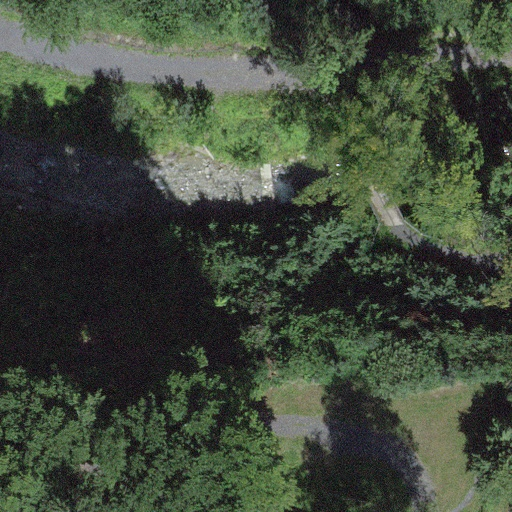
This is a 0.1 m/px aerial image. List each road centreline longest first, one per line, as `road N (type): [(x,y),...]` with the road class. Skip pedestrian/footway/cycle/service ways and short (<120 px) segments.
road 1 (track): [(415,457),(390,424),(319,412),(31,511)]
road 2 (track): [(0,52),(331,74)]
road 3 (track): [(331,74),(511,58)]
